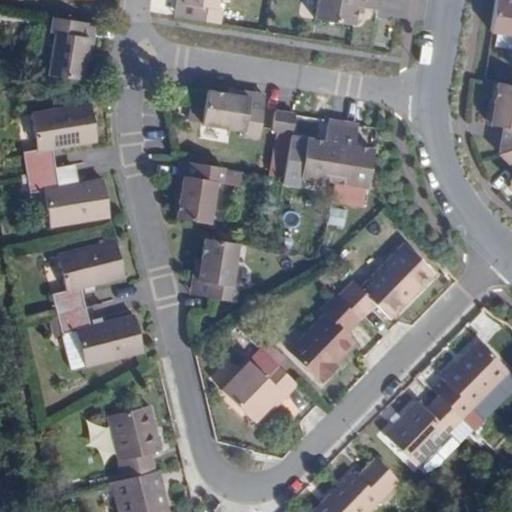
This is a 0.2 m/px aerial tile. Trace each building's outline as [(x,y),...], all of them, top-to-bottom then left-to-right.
[(216,0),(183,0),(181,17),(218,23),(220,8),(215,7),(216,0)] [(356,6),(377,10),(379,3),(379,0),(317,0),(315,19),(353,25),(356,6)] [(511,1),(504,0),(495,0),(490,31),(511,34),(511,1)] [(90,23),(53,17),(50,32),(55,33),(48,75),(80,80),(87,41),(90,23)] [(511,84),(497,82),(494,103),(491,122),(491,125),(503,127),(499,153),(511,149),(511,84)] [(257,137),(262,109),(264,100),(234,95),(206,90),(206,97),(201,123),(243,130),(242,135),(257,137)] [(491,122),(494,103),(489,102),(488,109),(486,121),(491,122)] [(22,151),(25,172),(55,167),(51,147),(96,140),(93,122),(90,104),(81,106),(31,114),(36,149),(22,151)] [(300,176),(333,181),(343,122),(331,120),(328,120),(325,141),(306,138),(300,176)] [(367,187),(371,160),(373,149),(354,146),(357,125),(349,123),(343,122),(333,181),(367,187)] [(511,165),(511,177),(509,181),(511,183),(511,149),(499,153),(511,165)] [(176,218),(207,223),(209,223),(215,182),(220,183),(223,167),(185,161),(179,198),(176,218)] [(55,167),(25,172),(29,192),(43,190),(49,226),(109,216),(106,199),(103,180),(58,187),(55,167)] [(195,295),(209,297),(232,301),(235,286),(230,285),(237,243),(204,238),(201,258),(195,295)] [(51,293),(56,314),(56,313),(84,306),(80,287),(124,276),(119,257),(115,241),(56,255),(65,290),(51,293)] [(338,298),(359,319),(374,304),(388,317),(432,272),(402,243),(359,287),(353,282),(338,298)] [(57,260),(44,262),(49,292),(62,290),(57,260)] [(346,333),(359,319),(338,298),(334,295),(320,309),(324,314),(288,352),(318,380),(319,379),(322,382),(337,366),(331,360),(351,339),(346,333)] [(70,368),(142,350),(138,334),(133,315),(89,326),(84,306),(56,313),(61,333),(70,368)] [(460,418),(464,422),(475,410),(473,408),(508,372),(479,343),(443,380),(448,385),(438,396),(460,418)] [(296,383),(273,361),(261,374),(248,361),(221,390),(253,421),(280,393),(283,397),(296,383)] [(460,418),(438,396),(425,410),(416,401),(386,432),(416,462),(460,418)] [(122,478),(154,471),(149,452),(159,450),(148,405),(107,416),(122,478)] [(369,511),(398,483),(375,461),(356,480),(350,475),(313,511),(369,511)] [(122,478),(98,484),(100,491),(110,489),(115,511),(161,511),(157,492),(159,492),(154,471),(122,478)]
